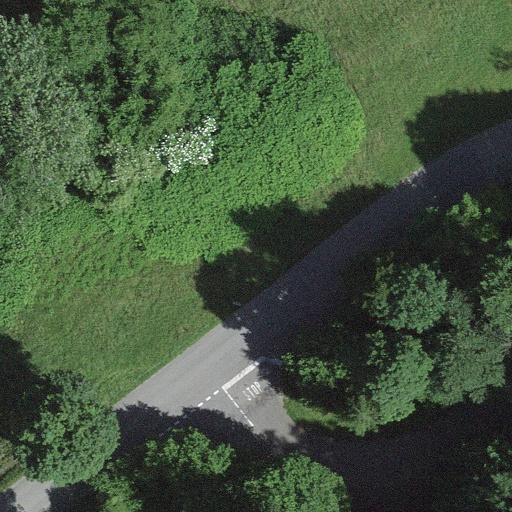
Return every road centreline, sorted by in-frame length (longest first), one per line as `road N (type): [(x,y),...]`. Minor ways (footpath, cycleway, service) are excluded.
road 1 (unclassified): [(198,380),(428,200),(511,155)]
road 2 (residential): [(198,380),(242,443),(300,473),(368,484),(511,425)]
road 3 (residential): [(15,511),(198,380)]
